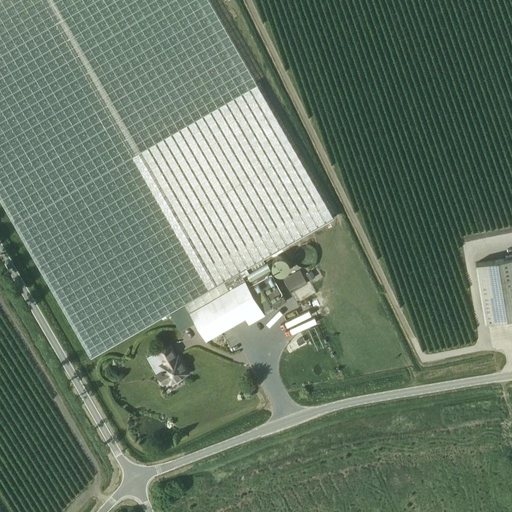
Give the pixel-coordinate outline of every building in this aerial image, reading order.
[(0,0),(0,198),(91,357),(185,304),(185,305),(170,313),(181,331),(196,323),(206,340),(245,317),(249,324),(265,315),(240,272),(334,218),(208,0),(0,0)] [(294,263),(314,263),(314,247),(295,246),(294,263)] [(511,256),(476,263),(485,320),(486,322),(489,321),(511,317),(511,256)] [(250,274),(254,280),(274,268),(270,262),(250,274)] [(291,293),(308,283),(300,270),(283,279),(291,293)] [(287,301),(271,274),(256,283),(260,290),(262,289),(274,309),(287,301)] [(188,373),(178,356),(176,357),(170,345),(158,352),(164,364),(160,366),(163,370),(161,371),(162,372),(157,375),(163,384),(179,375),(180,378),(188,373)]
